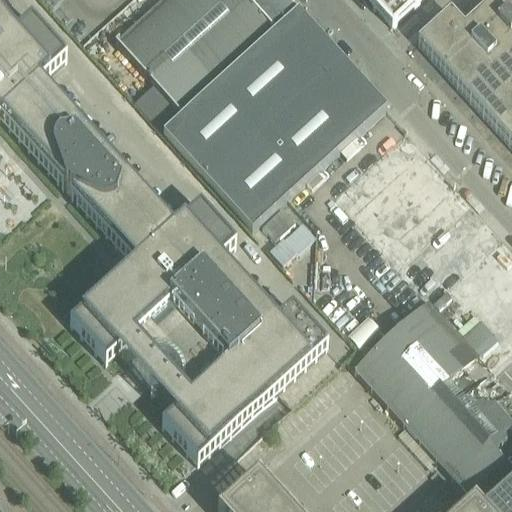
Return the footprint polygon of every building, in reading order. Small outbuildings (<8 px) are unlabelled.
[(201,214),(67,66),(31,26),(6,0),(0,0),(0,126),(133,273),(69,331),(105,371),(106,370),(116,361),(130,376),(139,386),(172,423),(161,432),(161,433),(196,471),(197,472),(279,398),(292,413),(341,369),(327,354),(328,354),(292,314),(236,253),(201,214)] [(297,18),(280,0),(170,0),(116,50),(153,91),(134,109),(162,140),(181,123),(195,112),(297,18)] [(361,0),(373,13),(386,0),(361,0)] [(386,0),(373,13),(391,33),(426,0),(386,0)] [(511,30),(508,25),(492,8),(463,34),(450,19),(418,49),(418,50),(511,153),(511,30)] [(386,116),(382,111),(371,121),(359,107),(356,101),(354,94),(350,88),(346,82),(342,76),(340,78),(331,67),(333,66),(326,60),(319,54),(311,50),(303,46),(291,32),(301,23),(297,18),(195,112),(181,123),(162,140),(251,238),(386,116)] [(282,215),(262,234),(275,248),(295,230),(282,215)] [(367,366),(355,377),(358,381),(405,433),(448,481),(475,510),(476,511),(511,511),(511,402),(429,311),(367,366)] [(355,377),(367,366),(359,357),(346,369),(347,370),(354,378),(355,377)] [(437,486),(440,483),(442,482),(436,475),(431,480),(437,486)] [(476,511),(475,510),(472,511),(462,511),(461,511),(445,510),(442,511),(282,511),(258,485),(227,511),(476,511)] [(446,497),(452,491),(446,485),(440,490),(446,497)]
